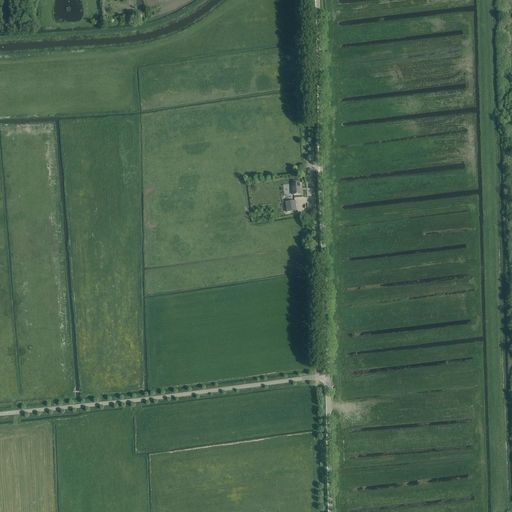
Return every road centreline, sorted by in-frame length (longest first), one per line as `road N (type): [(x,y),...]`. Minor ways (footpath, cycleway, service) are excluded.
road 1 (unclassified): [(327,375),(317,0)]
road 2 (unclassified): [(0,413),(327,375)]
road 3 (unclassified): [(330,511),(327,375)]
